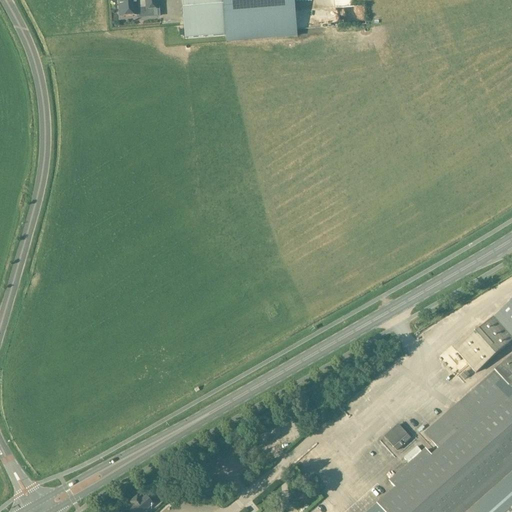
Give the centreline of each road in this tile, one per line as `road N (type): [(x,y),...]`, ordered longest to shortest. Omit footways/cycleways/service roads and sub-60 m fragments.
road 1 (primary): [(203,418),(511,240)]
road 2 (tertiary): [(0,337),(42,150),(36,65),(4,0)]
road 3 (primary): [(203,418),(33,506)]
road 4 (primary): [(52,511),(203,418)]
